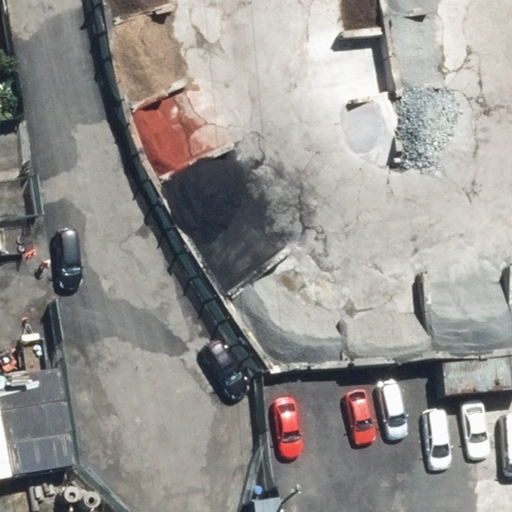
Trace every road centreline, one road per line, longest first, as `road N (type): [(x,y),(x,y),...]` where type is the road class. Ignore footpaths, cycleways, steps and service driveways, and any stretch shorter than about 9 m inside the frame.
road 1 (unknown): [(84,0),(124,250),(196,511)]
road 2 (unknown): [(511,200),(434,213),(336,183),(295,129),(277,0)]
